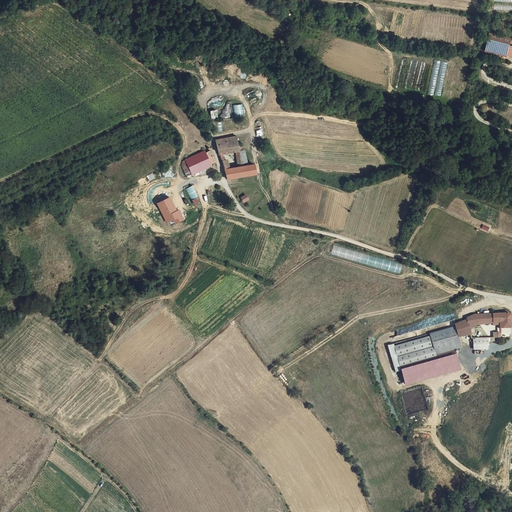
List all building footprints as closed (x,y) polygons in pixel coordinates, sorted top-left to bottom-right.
[(365,10),(348,5),(345,12),(356,15),(355,20),(367,24),(369,17),(363,15),(365,10)] [(342,20),(345,12),(336,9),(334,13),(332,17),(332,18),(342,20)] [(511,41),(491,35),(488,44),(509,50),(511,41)] [(242,104),(233,105),(234,117),(243,116),(242,104)] [(221,138),(223,150),(241,149),(245,148),(245,151),(247,151),(247,144),(244,144),(244,140),(232,141),(232,136),(221,138)] [(206,152),(205,150),(185,159),(192,175),(212,166),(211,164),(216,162),(211,150),(206,152)] [(250,164),(246,164),(242,165),(233,165),(232,158),(226,158),(231,176),(256,174),(254,164),(250,164)] [(192,200),(195,205),(199,202),(197,198),(199,197),(193,186),(186,189),(192,200)] [(167,222),(173,219),(175,223),(184,219),(179,210),(177,211),(170,198),(158,204),(167,222)] [(331,256),(400,272),(402,263),(333,247),(331,256)] [(470,316),(471,319),(459,323),(459,324),(462,336),(474,333),(472,323),(501,320),(501,325),(511,323),(511,310),(503,311),(502,307),(498,308),(498,310),(477,312),(470,316)] [(438,356),(464,349),(462,336),(459,324),(433,332),(434,340),(438,356)] [(488,338),(474,339),(474,349),(489,349),(488,338)] [(434,340),(398,349),(405,376),(420,372),(417,362),(438,356),(434,340)]
